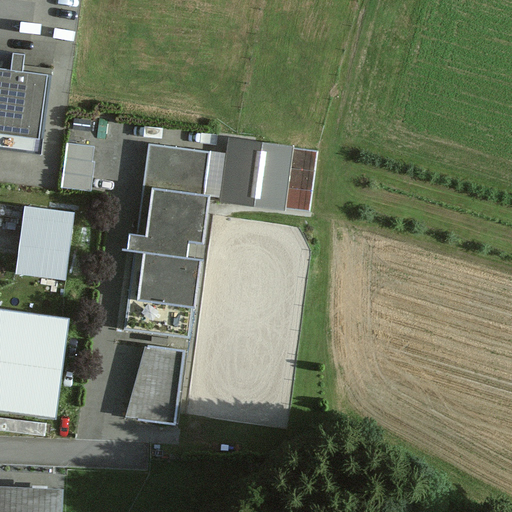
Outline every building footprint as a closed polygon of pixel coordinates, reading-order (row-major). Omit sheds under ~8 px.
[(0,77),(0,144),(40,149),(48,84),(0,77)] [(287,210),(295,147),(228,138),(226,153),(149,143),(125,330),(158,335),(194,339),(213,200),(287,210)] [(308,205),(311,186),(292,182),(289,202),(308,205)] [(76,213),(24,206),(15,274),(67,281),(76,213)] [(0,307),(0,411),(58,419),(72,317),(0,307)] [(141,340),(133,415),(179,420),(187,344),(141,340)] [(69,511),(70,487),(0,486),(0,511),(69,511)]
